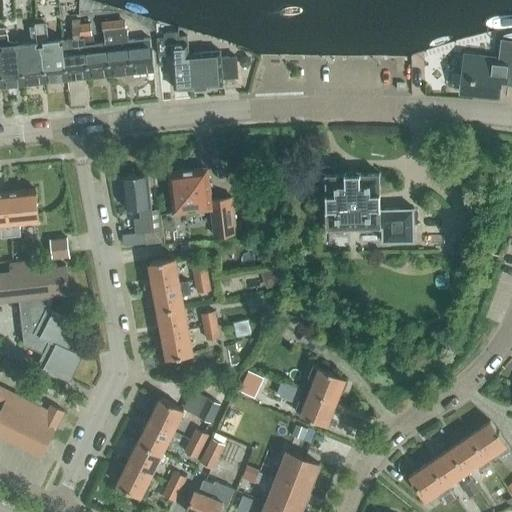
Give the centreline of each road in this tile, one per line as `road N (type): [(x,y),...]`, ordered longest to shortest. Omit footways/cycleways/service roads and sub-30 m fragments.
road 1 (residential): [(79,129),(119,369),(56,499)]
road 2 (residential): [(340,511),(375,452),(489,362),(511,313)]
road 3 (residential): [(511,117),(252,111)]
road 4 (residential): [(79,129),(252,111)]
